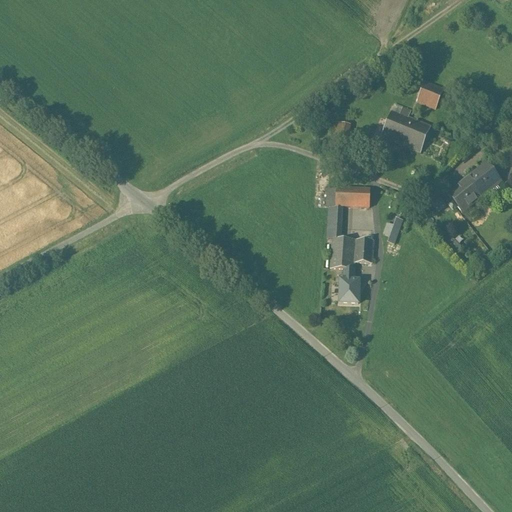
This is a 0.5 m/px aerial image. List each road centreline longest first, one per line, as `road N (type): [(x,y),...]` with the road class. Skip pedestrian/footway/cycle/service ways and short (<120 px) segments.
road 1 (unclassified): [(146,199),(357,378),(486,511)]
road 2 (unclassified): [(0,79),(146,199)]
road 3 (unclassified): [(0,276),(146,199)]
